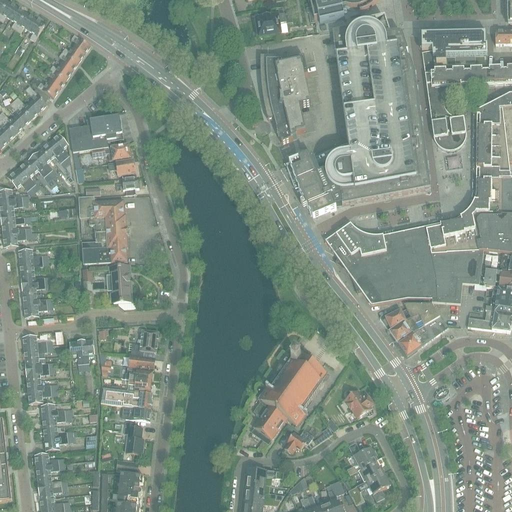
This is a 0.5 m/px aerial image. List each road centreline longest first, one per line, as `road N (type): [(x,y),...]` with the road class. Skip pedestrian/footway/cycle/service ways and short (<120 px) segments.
road 1 (residential): [(113,76),(134,109),(184,266),(179,315)]
road 2 (primary): [(260,184),(294,252),(390,388)]
road 3 (primary): [(403,378),(260,184)]
road 4 (residential): [(396,511),(404,488),(371,430),(343,435),(309,461),(238,468)]
road 5 (residential): [(179,315),(153,511)]
road 6 (residential): [(28,511),(9,330)]
road 7 (residential): [(9,330),(72,326),(90,314),(179,315)]
road 8 (residential): [(1,167),(113,76)]
road 9 (residential): [(214,123),(246,93),(223,0)]
road 10 (primary): [(434,511),(434,469),(412,394)]
